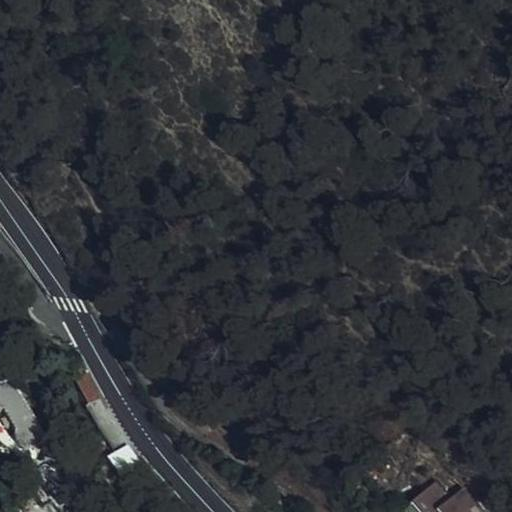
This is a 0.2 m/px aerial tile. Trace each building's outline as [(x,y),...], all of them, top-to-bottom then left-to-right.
[(83,384),(64,354),(55,360),(60,369),(57,371),(69,393),(83,384)] [(31,426),(0,375),(0,431),(1,433),(5,437),(10,439),(12,438),(31,426)] [(54,434),(45,417),(41,420),(43,424),(36,428),(44,440),(54,434)] [(116,482),(132,461),(111,429),(91,442),(116,482)] [(23,439),(16,444),(22,454),(30,449),(23,439)] [(22,454),(16,444),(10,447),(21,464),(23,462),(31,475),(42,468),(30,449),(22,454)] [(427,466),(392,497),(407,511),(479,511),(482,510),(452,477),(444,485),(427,466)] [(42,468),(31,475),(38,486),(49,479),(42,468)]
